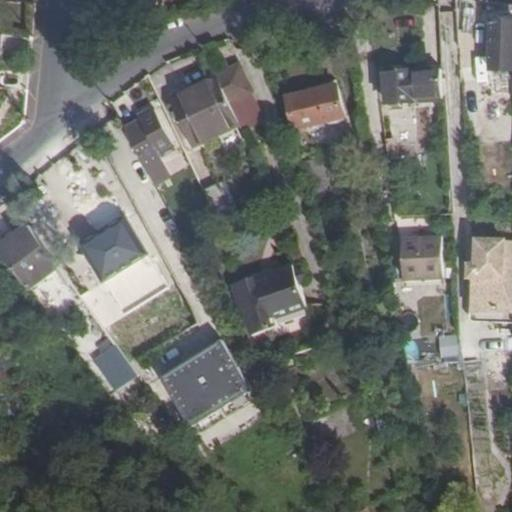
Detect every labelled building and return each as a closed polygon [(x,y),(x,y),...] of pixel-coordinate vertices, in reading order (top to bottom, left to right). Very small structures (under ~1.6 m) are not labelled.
[(86,21),(84,43),(97,44),(98,21),(86,21)] [(511,22),(496,22),(495,70),(495,94),(511,94),(511,22)] [(247,62),(223,74),(224,74),(236,101),(259,90),(247,62)] [(392,104),(448,99),(446,69),(389,75),(392,104)] [(236,101),(224,74),(179,95),(200,139),(244,118),(236,101)] [(343,85),(326,89),(335,121),(350,117),(343,85)] [(335,121),(326,89),(293,98),(303,129),(335,121)] [(244,118),(246,121),(268,110),(259,90),(236,101),(244,118)] [(148,123),(132,132),(161,185),(178,176),(168,157),(183,149),(161,110),(146,119),(148,123)] [(325,158),(310,162),(318,191),(334,186),(325,158)] [(154,185),(141,162),(127,171),(139,193),(154,185)] [(228,180),(211,189),(227,221),(245,212),(228,180)] [(219,216),(214,206),(207,209),(212,220),(219,216)] [(151,250),(130,215),(112,228),(114,232),(104,238),(82,252),(84,255),(91,250),(109,278),(151,250)] [(63,264),(37,228),(7,252),(34,287),(63,264)] [(511,306),(511,236),(481,236),(482,306),(511,306)] [(408,278),(448,276),(446,237),(406,238),(408,278)] [(259,280),(280,322),(309,312),(296,270),(259,280)] [(448,284),(448,276),(408,278),(408,286),(448,284)] [(272,324),(280,322),(259,280),(257,277),(239,283),(247,308),(250,307),(259,337),(275,333),(272,324)] [(462,333),(443,335),(446,357),(465,354),(462,333)] [(0,357),(11,350),(0,335),(0,357)] [(227,340),(167,377),(195,423),(255,386),(227,340)] [(124,390),(144,375),(122,345),(102,360),(124,390)] [(398,432),(392,415),(382,419),(387,436),(398,432)]
